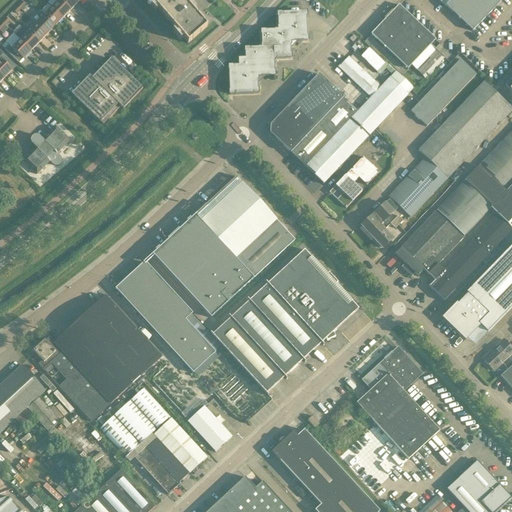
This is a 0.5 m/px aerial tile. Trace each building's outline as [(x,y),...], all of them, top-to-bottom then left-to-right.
[(59,0),(52,8),(63,19),(71,11),(59,0)] [(79,3),(75,0),(59,0),(71,11),(79,3)] [(186,4),(182,0),(160,0),(154,5),(188,44),(207,27),(193,12),(196,10),(189,2),(186,4)] [(439,0),(473,31),(502,0),(439,0)] [(22,2),(17,6),(21,10),(25,5),(22,2)] [(399,5),(371,35),(407,69),(435,40),(399,5)] [(21,10),(17,6),(13,11),(17,14),(21,10)] [(52,8),(44,16),(55,27),(63,19),(52,8)] [(44,16),(39,11),(30,19),(36,24),(47,35),(55,27),(44,16)] [(273,49),(274,60),(291,59),(290,47),(294,42),(307,42),(306,13),(278,14),(278,31),(261,32),(262,49),(273,49)] [(47,35),(36,24),(28,32),(39,43),(47,35)] [(39,43),(28,32),(28,33),(23,28),(15,36),(20,40),(31,51),(39,43)] [(20,40),(12,49),(10,46),(9,46),(5,50),(6,51),(19,64),(31,51),(20,40)] [(239,67),(229,67),(230,96),(258,94),(258,82),(262,77),(274,77),(274,60),(273,49),(262,49),(245,50),(245,60),(239,60),(239,67)] [(435,49),(415,70),(425,79),(444,59),(435,49)] [(0,59),(1,61),(0,61),(0,74),(4,79),(17,67),(3,54),(0,56),(0,59)] [(371,98),(381,87),(349,58),(339,68),(371,98)] [(92,79),(121,107),(120,107),(123,110),(142,90),(140,88),(141,86),(114,61),(113,62),(111,59),(92,79)] [(460,60),(410,112),(415,116),(414,117),(419,122),(420,121),(426,127),(476,75),(460,60)] [(371,98),(357,112),(351,119),(368,136),(408,95),(413,89),(385,63),(374,75),(380,75),(386,69),(392,76),(381,87),(371,98)] [(290,154),(343,98),(318,75),(270,125),(269,134),(290,154)] [(92,79),(89,76),(71,95),(102,126),(103,126),(102,125),(120,107),(121,107),(92,79)] [(511,111),(511,108),(491,89),(484,82),(418,151),(425,158),(388,197),(411,218),(511,111)] [(343,98),(290,154),(291,155),(291,154),(305,167),(304,168),(322,185),(368,136),(351,119),(357,112),(343,99),(344,98),(343,98)] [(35,148),(22,162),(36,175),(49,162),(54,167),(55,167),(56,167),(58,166),(59,166),(60,165),(61,163),(62,162),(62,161),(61,158),(57,154),(70,141),(55,127),(43,141),(38,137),(31,144),(35,148)] [(395,254),(394,255),(404,264),(401,268),(411,277),(414,274),(418,277),(418,276),(424,270),(428,275),(491,209),(497,215),(429,287),(429,286),(428,287),(443,302),(511,229),(511,131),(488,157),(465,181),(436,211),(395,254)] [(353,184),(358,178),(366,186),(379,172),(363,157),(329,193),(346,209),(362,192),(353,184)] [(237,181),(154,258),(210,319),(255,278),(295,241),(237,181)] [(385,204),(361,226),(382,249),(393,240),(379,226),(393,213),(393,212),(397,209),(389,200),(385,204)] [(398,216),(390,224),(395,229),(403,221),(398,216)] [(467,294),(443,318),(465,339),(479,325),(487,333),(511,307),(511,245),(466,293),(467,294)] [(304,250),(212,335),(266,394),(326,339),(327,342),(335,337),(333,333),(358,310),(335,285),(337,283),(329,273),(327,275),(304,250)] [(146,264),(116,291),(194,375),(216,355),(186,322),(193,315),(146,264)] [(67,380),(59,388),(91,423),(162,358),(106,297),(55,344),(50,337),(45,341),(47,343),(46,343),(55,352),(48,359),(67,380)] [(67,380),(48,359),(55,352),(46,343),(47,343),(45,341),(44,340),(33,351),(42,361),(38,365),(59,388),(67,380)] [(511,349),(504,340),(483,360),(494,371),(502,364),(508,370),(511,365),(511,349)] [(371,390),(356,404),(408,460),(439,431),(403,392),(422,375),(398,348),(392,353),(391,352),(384,359),(384,360),(362,381),(371,390)] [(511,365),(508,370),(500,377),(511,389),(511,365)] [(0,433),(15,419),(21,425),(32,414),(48,432),(60,422),(38,398),(45,392),(21,366),(0,386),(0,433)] [(144,390),(100,428),(126,458),(169,418),(144,390)] [(204,407),(188,423),(215,452),(231,436),(204,407)] [(312,416),(307,421),(314,429),(319,424),(312,416)] [(207,459),(171,420),(153,436),(156,439),(134,459),(167,495),(179,485),(179,484),(189,474),(190,475),(207,459)] [(293,432),(271,453),(320,505),(314,511),(315,511),(378,511),(379,511),(304,430),(297,436),(293,432)] [(457,479),(446,489),(467,511),(496,511),(501,507),(511,499),(477,462),(467,470),(457,479)] [(121,471),(95,495),(110,511),(149,511),(154,508),(145,498),(137,489),(121,471)] [(289,511),(262,482),(255,489),(244,478),(207,511),(289,511)] [(110,511),(95,495),(76,511),(110,511)] [(450,511),(435,496),(417,511),(450,511)] [(21,511),(8,497),(0,500),(0,511),(21,511)]
